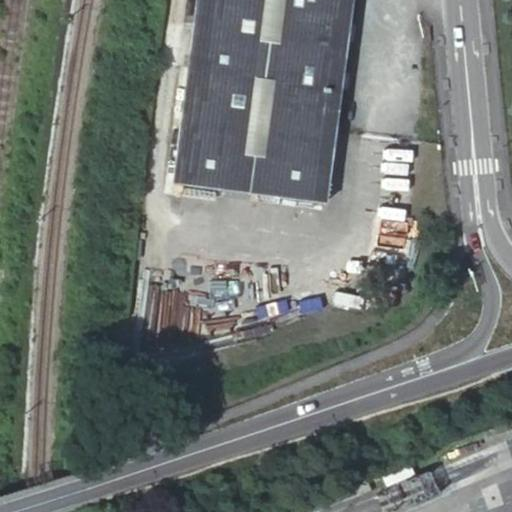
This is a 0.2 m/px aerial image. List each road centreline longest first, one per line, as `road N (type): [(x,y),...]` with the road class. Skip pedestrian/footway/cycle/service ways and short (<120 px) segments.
road 1 (tertiary): [(10,511),(509,344)]
road 2 (tertiary): [(459,0),(482,228),(509,344)]
